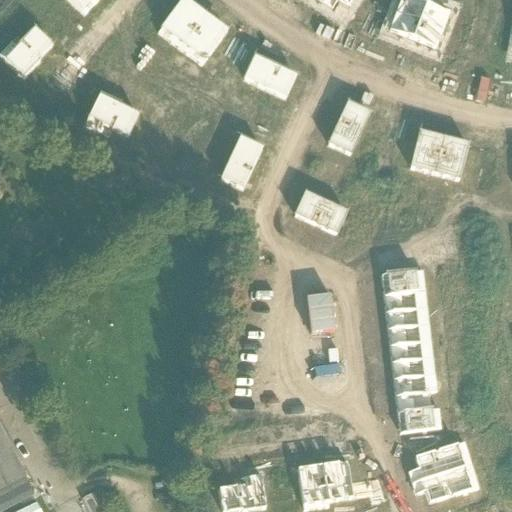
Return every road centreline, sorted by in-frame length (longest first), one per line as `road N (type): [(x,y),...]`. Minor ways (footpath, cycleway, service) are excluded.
road 1 (residential): [(378,435),(346,281),(259,226)]
road 2 (residential): [(336,60),(427,102),(511,125)]
road 3 (residential): [(336,60),(259,226)]
road 4 (residential): [(216,463),(378,435)]
road 5 (residential): [(259,226),(123,161)]
road 6 (residential): [(232,0),(336,60)]
